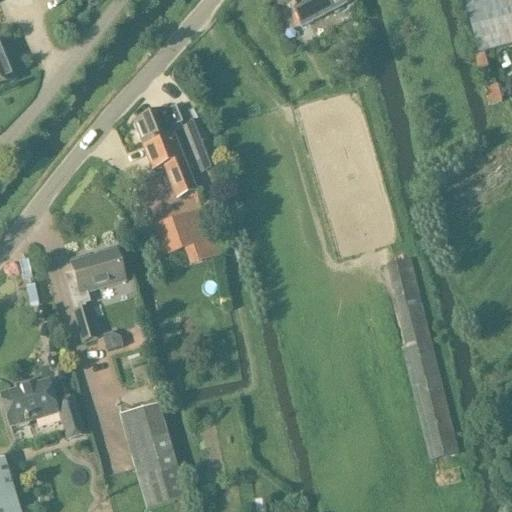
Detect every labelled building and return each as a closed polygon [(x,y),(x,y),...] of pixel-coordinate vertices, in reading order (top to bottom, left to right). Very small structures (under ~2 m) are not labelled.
[(302,28),(346,5),(343,0),(290,0),(288,1),(302,28)] [(511,0),(463,0),(478,54),(511,45),(511,0)] [(0,88),(15,82),(0,46),(0,88)] [(134,125),(143,148),(174,136),(171,130),(182,125),(176,109),(165,113),(134,125)] [(196,164),(206,160),(210,173),(220,169),(202,123),(183,130),(196,164)] [(196,194),(174,136),(143,148),(153,172),(167,166),(180,199),(196,194)] [(191,218),(153,231),(163,259),(174,255),(183,252),(200,246),(191,218)] [(74,273),(64,276),(73,308),(74,308),(76,314),(84,311),(83,306),(88,304),(86,294),(125,283),(116,252),(72,265),(74,273)] [(431,462),(458,456),(409,262),(390,267),(410,347),(403,350),(431,462)] [(83,345),(98,340),(88,309),(84,311),(76,314),(73,314),(83,345)] [(2,398),(0,398),(0,406),(8,433),(15,431),(17,433),(26,431),(27,428),(62,418),(69,441),(84,436),(74,402),(58,406),(58,407),(55,409),(48,385),(31,390),(15,394),(2,398)] [(159,407),(119,419),(145,511),(148,511),(185,502),(159,407)] [(0,511),(18,511),(3,462),(0,463),(0,511)]
